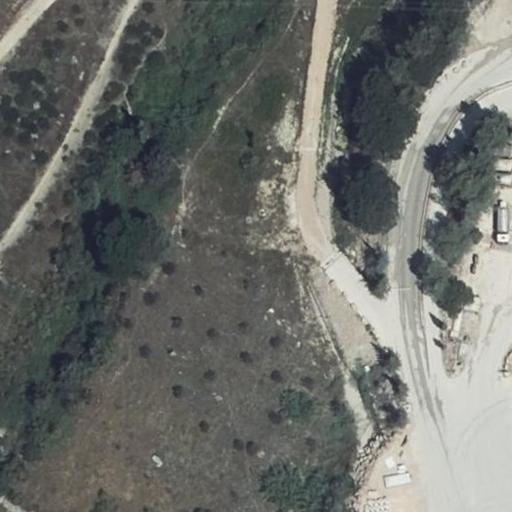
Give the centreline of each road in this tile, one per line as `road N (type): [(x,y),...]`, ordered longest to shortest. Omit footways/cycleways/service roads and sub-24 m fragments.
road 1 (track): [(408,330),(381,322),(333,261),(312,206),(329,0)]
road 2 (track): [(135,0),(41,197),(0,249)]
